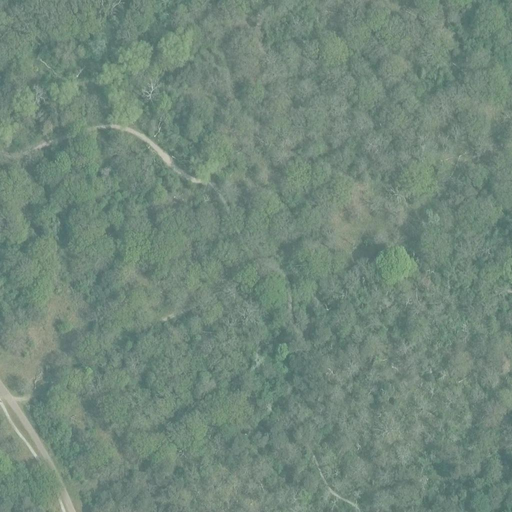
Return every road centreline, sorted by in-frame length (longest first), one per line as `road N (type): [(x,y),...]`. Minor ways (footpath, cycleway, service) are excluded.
road 1 (track): [(5,395),(37,394),(267,264)]
road 2 (track): [(304,339),(327,284),(440,227),(511,160)]
road 3 (track): [(8,158),(99,125),(121,125),(204,181)]
road 4 (track): [(204,181),(255,140),(264,77),(257,25),(274,0)]
